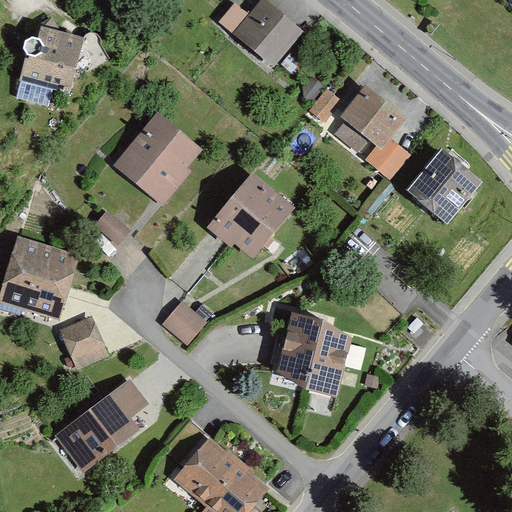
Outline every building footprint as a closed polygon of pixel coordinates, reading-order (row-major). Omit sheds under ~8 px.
[(301,32),(263,0),(262,0),(234,33),(272,66),(301,32)] [(80,43),(31,31),(18,86),(67,98),(80,43)] [(397,120),(353,89),(332,119),(343,126),(333,141),(355,157),(362,146),(373,154),(397,120)] [(338,105),(323,93),(307,114),(323,126),(338,105)] [(197,145),(158,115),(117,166),(156,197),(197,145)] [(408,160),(385,140),(363,164),(387,185),(408,160)] [(480,187),(436,153),(405,193),(449,227),(480,187)] [(292,206),(253,175),(211,228),(249,259),(292,206)] [(102,216),(89,231),(114,252),(127,238),(102,216)] [(73,254),(19,238),(0,301),(0,305),(52,322),(73,254)] [(358,282),(335,308),(375,343),(398,316),(358,282)] [(181,301),(162,324),(188,346),(207,323),(181,301)] [(91,316),(59,331),(77,373),(110,359),(91,316)] [(346,338),(285,319),(267,376),(329,395),(346,338)] [(125,382),(50,439),(77,474),(133,433),(124,422),(144,407),(125,382)] [(201,442),(170,481),(205,509),(202,511),(243,511),(260,491),(246,480),(250,475),(220,450),(216,455),(201,442)]
